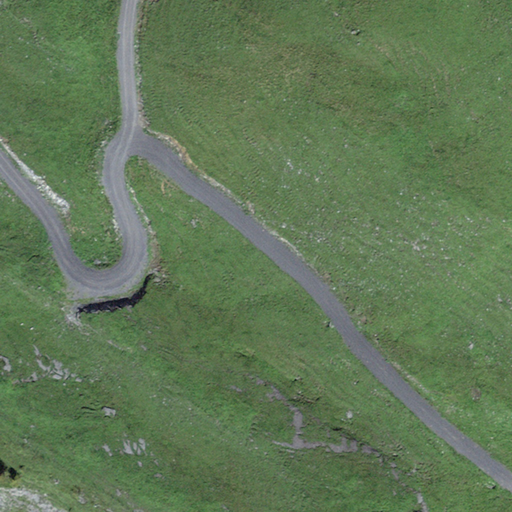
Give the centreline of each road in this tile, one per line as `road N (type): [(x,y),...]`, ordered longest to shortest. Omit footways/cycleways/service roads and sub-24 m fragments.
road 1 (track): [(0,159),(38,204),(66,264),(82,279),(104,283),(121,278),(135,250),(114,165),(129,139),(142,143),(266,242),(429,417),(511,479)]
road 2 (track): [(129,139),(134,0)]
